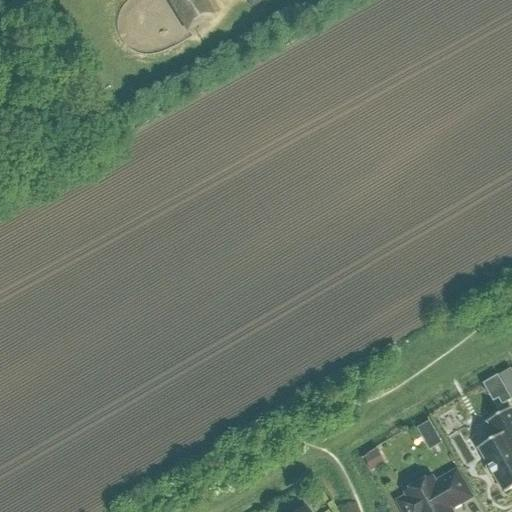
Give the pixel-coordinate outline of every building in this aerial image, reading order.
[(218,13),(210,0),(166,0),(186,32),(218,13)] [(511,369),(500,376),(507,388),(511,385),(511,369)] [(500,376),(490,381),(501,400),(504,406),(511,401),(511,397),(507,388),(500,376)] [(511,410),(511,409),(488,422),(497,438),(479,448),(488,464),(487,468),(491,476),(496,477),(505,493),(511,489),(511,410)] [(431,422),(419,429),(424,439),(437,432),(431,422)] [(450,447),(462,473),(474,468),(462,442),(450,447)] [(376,453),(364,460),(372,473),(384,466),(376,453)] [(472,498),(457,471),(435,484),(432,478),(407,493),(411,500),(407,505),(406,509),(407,511),(450,511),(448,507),(452,505),(454,508),(472,498)]
